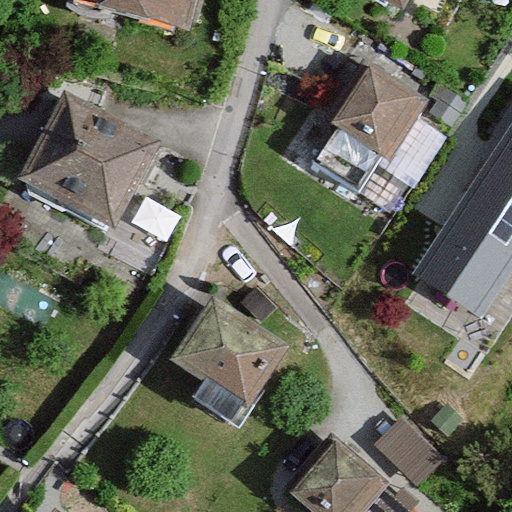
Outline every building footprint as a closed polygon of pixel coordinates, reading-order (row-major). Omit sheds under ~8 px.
[(61,0),(54,25),(179,58),(194,0),(61,0)] [(345,0),(398,31),(415,0),(345,0)] [(366,86),(308,178),(359,210),(417,117),(366,86)] [(57,113),(12,202),(113,254),(159,165),(57,113)] [(511,147),(430,270),(481,304),(511,257),(511,147)] [(209,315),(165,380),(201,404),(194,415),(232,442),(284,366),(209,315)] [(405,511),(395,504),(388,511),(382,511),(372,504),(380,495),(328,456),(286,511),(287,511),(405,511)]
